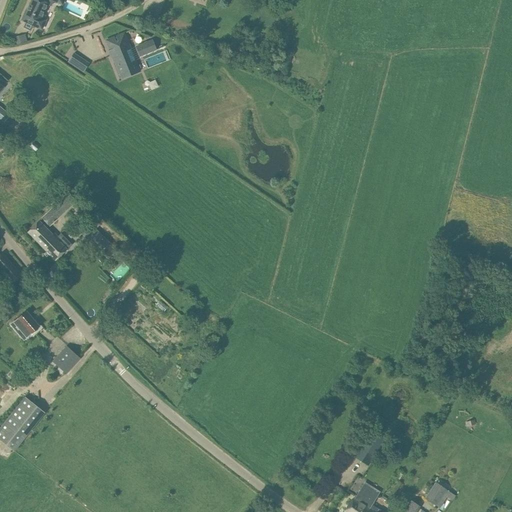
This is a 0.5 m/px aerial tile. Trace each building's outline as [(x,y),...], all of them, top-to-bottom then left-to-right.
[(21,20),(41,29),(46,20),(41,17),(48,0),(52,0),(62,4),(63,0),(42,0),(42,1),(40,0),(31,0),(27,11),(26,10),(21,20)] [(124,33),(106,40),(110,50),(108,51),(111,57),(114,56),(117,62),(115,63),(120,74),(138,67),(128,44),(129,44),(124,33)] [(152,40),(138,46),(142,55),(156,49),(152,40)] [(74,53),(68,62),(73,65),(79,57),(74,53)] [(0,118),(4,122),(5,121),(10,115),(0,106),(0,118)] [(42,218),(49,226),(77,201),(69,193),(42,218)] [(44,249),(56,238),(39,221),(27,232),(44,249)] [(110,242),(96,229),(87,239),(102,252),(110,242)] [(61,243),(56,238),(44,249),(55,261),(67,249),(66,248),(69,245),(63,240),(61,243)] [(2,253),(0,255),(0,277),(8,287),(22,275),(2,253)] [(17,319),(11,324),(24,339),(30,334),(39,326),(26,311),(17,319)] [(197,317),(193,313),(188,318),(192,322),(197,317)] [(80,358),(67,346),(53,362),(66,373),(80,358)] [(46,413),(25,397),(0,428),(0,438),(16,451),(46,413)] [(371,430),(354,456),(368,465),(385,440),(371,430)] [(446,489),(436,482),(425,498),(435,505),(446,489)] [(377,496),(362,486),(356,496),(355,495),(343,511),(382,511),(379,509),(379,510),(371,505),(377,496)] [(415,511),(420,506),(409,499),(400,511),(415,511)]
